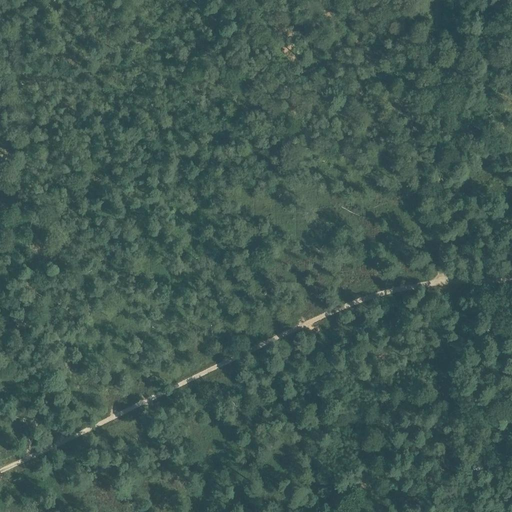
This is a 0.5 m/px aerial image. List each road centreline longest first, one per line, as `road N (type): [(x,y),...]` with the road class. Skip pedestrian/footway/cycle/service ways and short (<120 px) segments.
road 1 (track): [(0,471),(345,306),(441,281)]
road 2 (track): [(438,0),(441,281)]
road 3 (track): [(441,281),(444,483),(452,511)]
